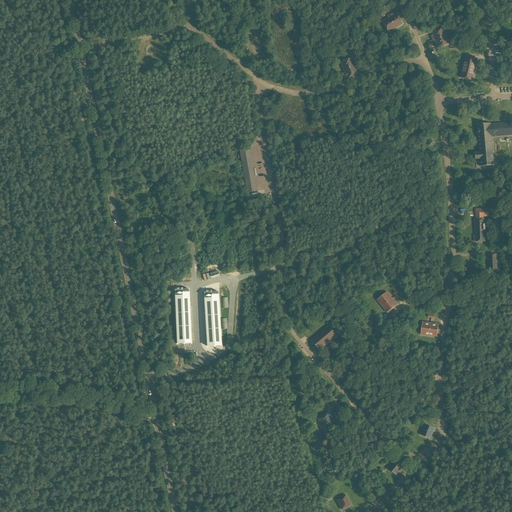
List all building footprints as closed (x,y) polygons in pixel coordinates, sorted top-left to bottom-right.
[(388,15),(389,17),(382,21),(389,32),(403,24),(396,13),(394,14),(392,12),(388,15)] [(432,32),(433,35),(431,36),(433,41),(435,40),(437,47),(449,43),(444,28),(432,32)] [(465,56),(460,78),(473,80),(478,59),(465,56)] [(353,58),(341,62),(345,73),(343,74),(345,78),(347,78),(359,73),(353,58)] [(479,152),(475,153),(476,159),(480,159),(481,167),(494,166),(492,137),(511,135),(511,122),(491,125),(491,124),(477,125),(479,152)] [(247,193),(257,191),(249,147),(239,148),(247,193)] [(486,241),(485,219),(485,217),(491,217),(491,208),(475,209),(476,219),(475,219),(476,235),(474,235),(474,242),(486,241)] [(488,255),(489,270),(498,269),(497,254),(488,255)] [(189,288),(174,289),(178,346),(192,346),(189,288)] [(218,291),(204,292),(207,350),(222,349),(218,291)] [(381,297),(377,300),(382,306),(387,313),(391,309),(393,308),(397,305),(394,301),(393,299),(392,298),(387,292),(382,295),(381,297)] [(421,329),(421,335),(429,336),(437,337),(438,331),(438,329),(438,324),(430,323),(422,322),(422,327),(421,329)] [(329,325),(312,340),(320,350),(337,335),(329,325)] [(329,412),(318,419),(325,430),(336,423),(329,412)] [(431,438),(435,428),(425,424),(421,435),(431,438)] [(395,459),(388,468),(396,475),(403,466),(395,459)] [(336,499),(341,509),(351,504),(345,494),(336,499)]
